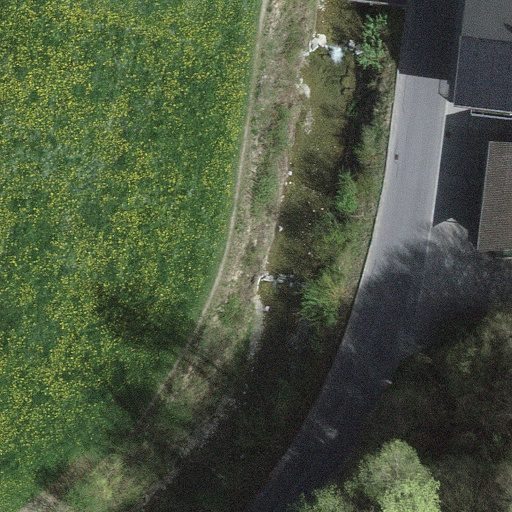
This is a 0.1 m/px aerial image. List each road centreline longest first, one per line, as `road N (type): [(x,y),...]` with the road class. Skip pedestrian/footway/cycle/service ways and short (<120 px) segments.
road 1 (track): [(44,511),(133,456),(212,314),(256,123),(271,0)]
road 2 (tertiary): [(430,0),(388,287),(358,379),(281,511)]
